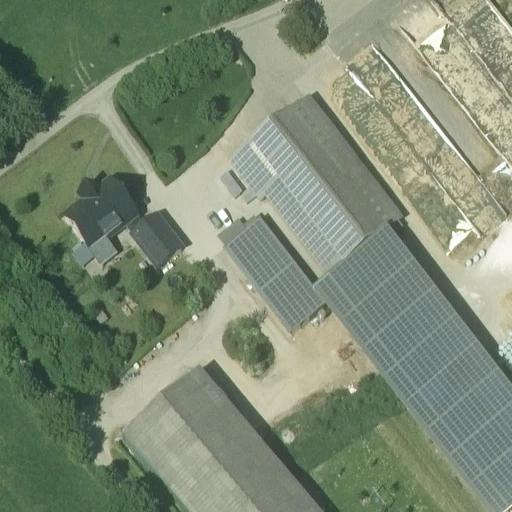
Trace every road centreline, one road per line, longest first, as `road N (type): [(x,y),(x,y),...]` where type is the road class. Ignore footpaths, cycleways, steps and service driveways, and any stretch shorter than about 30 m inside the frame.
road 1 (track): [(0,165),(126,73),(307,0)]
road 2 (track): [(0,344),(138,511)]
